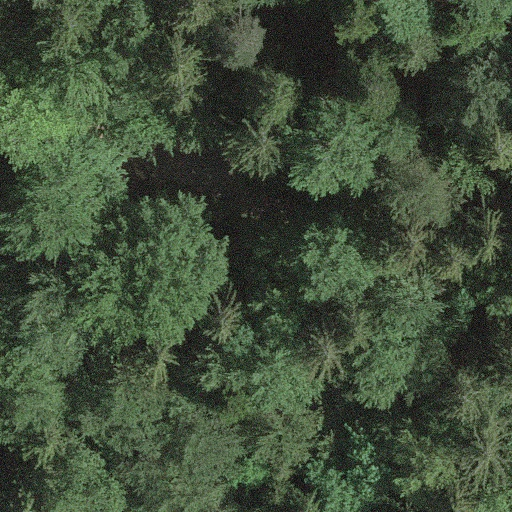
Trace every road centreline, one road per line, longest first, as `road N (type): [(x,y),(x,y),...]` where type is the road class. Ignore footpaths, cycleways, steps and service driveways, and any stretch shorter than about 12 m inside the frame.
road 1 (track): [(195,166),(0,32)]
road 2 (track): [(0,217),(195,166)]
